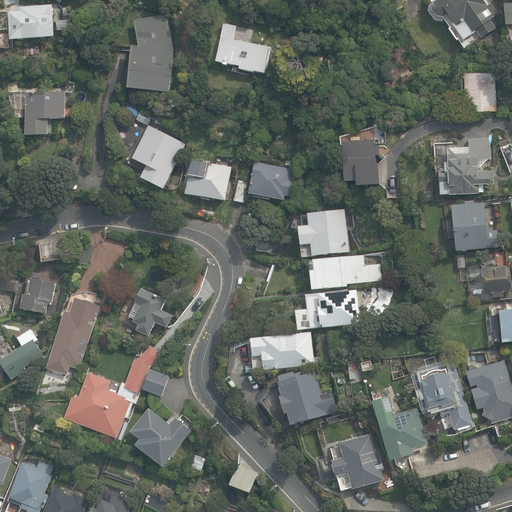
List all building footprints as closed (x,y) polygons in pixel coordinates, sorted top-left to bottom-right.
[(472,20),(479,29),(499,14),(491,4),(488,5),(484,0),(439,0),(434,4),(432,12),(436,18),(445,18),(448,16),(457,28),(468,20),(469,22),(472,20)] [(9,12),(11,40),(56,37),(53,4),(20,7),(20,11),(9,12)] [(130,89),(171,92),(174,49),(168,14),(135,21),(140,47),(133,46),(130,89)] [(255,72),(266,74),(271,47),(247,42),(248,39),(240,38),(240,40),(234,39),(237,27),(224,24),(217,62),(224,63),(224,65),(228,66),(228,64),(235,65),(233,72),(240,73),(241,70),(255,73),(255,72)] [(465,75),(466,112),(497,111),(496,74),(465,75)] [(27,136),(50,135),(50,134),(53,134),(53,119),(67,119),(66,91),(26,93),(27,136)] [(169,101),(173,106),(177,103),(174,98),(169,101)] [(137,120),(148,126),(153,117),(141,111),(137,120)] [(500,120),(508,140),(511,139),(511,117),(511,115),(500,120)] [(440,127),(441,154),(490,151),(489,124),(440,127)] [(142,178),(164,189),(187,145),(149,126),(133,158),(144,163),(142,168),(146,170),(142,178)] [(229,131),(206,130),(205,141),(229,142),(229,131)] [(374,145),(374,139),(343,140),(345,180),(356,180),(356,184),(378,183),(377,163),(375,163),(375,154),(378,154),(378,144),(374,145)] [(107,179),(119,180),(122,160),(111,158),(107,179)] [(489,171),(489,158),(448,160),(448,162),(444,162),(445,168),(439,169),(440,195),(480,194),(480,192),(484,192),(484,185),(495,184),(494,171),(489,171)] [(186,194),(227,201),(233,167),(192,160),(186,194)] [(250,194),(285,200),(286,196),(293,197),(296,179),(293,178),(295,169),(256,162),(250,194)] [(235,201),(244,203),(248,181),(239,179),(235,201)] [(452,206),(457,251),(489,248),(484,203),(474,204),(474,201),(465,202),(466,205),(452,206)] [(312,244),(313,256),(350,252),(345,209),(308,214),(310,225),(299,227),(301,245),(312,244)] [(33,239),(35,260),(62,258),(60,237),(33,239)] [(257,251),(277,253),(278,241),(258,239),(257,251)] [(312,271),(314,290),(348,287),(348,284),(383,281),(381,263),(366,265),(365,255),(314,260),(315,270),(312,271)] [(493,294),(494,298),(504,297),(503,292),(511,291),(511,278),(511,265),(482,268),(485,294),(493,294)] [(180,288),(197,295),(205,277),(188,269),(180,288)] [(0,276),(0,289),(18,293),(21,273),(1,270),(0,276)] [(22,308),(48,313),(50,302),(54,302),(58,283),(33,278),(29,295),(25,294),(22,308)] [(137,330),(150,336),(157,322),(168,327),(174,315),(163,310),(168,300),(143,288),(135,302),(142,305),(134,322),(140,325),(137,330)] [(296,311),(298,331),(361,324),(357,290),(307,296),(308,309),(296,311)] [(48,368),(68,375),(71,366),(81,369),(102,306),(76,297),(72,312),(66,310),(48,368)] [(487,306),(488,317),(499,315),(497,305),(487,306)] [(511,308),(499,310),(503,343),(511,341),(511,308)] [(413,309),(396,312),(397,321),(415,318),(413,309)] [(401,330),(412,329),(412,322),(401,323),(401,330)] [(251,340),(254,371),(320,364),(319,357),(315,357),(312,332),(252,338),(253,340),(251,340)] [(35,339),(4,359),(0,352),(0,375),(7,371),(12,379),(47,357),(35,339)] [(65,418),(118,438),(126,417),(129,418),(134,402),(136,403),(151,365),(152,366),(162,356),(152,345),(138,360),(136,359),(127,383),(123,382),(119,393),(109,389),(112,381),(89,372),(79,399),(73,397),(65,418)] [(459,428),(459,430),(470,427),(470,425),(474,424),(455,361),(447,364),(446,361),(415,371),(427,412),(432,410),(433,412),(442,409),(443,413),(449,411),(455,430),(459,428)] [(491,420),(492,424),(511,417),(511,383),(507,364),(503,366),(502,363),(486,367),(487,371),(474,374),(485,412),(483,415),(491,420)] [(144,388),(162,395),(170,375),(152,368),(144,388)] [(288,412),(292,425),(339,412),(333,391),(323,394),(316,371),(303,375),(302,372),(295,374),(294,372),(280,376),(281,382),(279,383),(283,396),(281,397),(285,413),(288,412)] [(396,414),(390,396),(372,401),(391,461),(415,453),(413,448),(428,444),(417,408),(396,414)] [(137,445),(165,466),(192,430),(176,418),(171,424),(150,408),(132,431),(142,438),(137,445)] [(119,438),(122,440),(129,423),(126,421),(119,438)] [(322,427),(325,436),(332,434),(329,425),(322,427)] [(373,434),(340,442),(344,457),(332,460),(337,476),(348,473),(352,489),(385,480),(381,469),(385,468),(380,450),(377,451),(373,434)] [(0,482),(4,484),(13,459),(0,454),(0,482)] [(191,466),(202,470),(206,459),(196,455),(191,466)] [(51,474),(55,465),(40,460),(38,467),(23,462),(9,501),(10,501),(7,511),(9,511),(41,511),(43,508),(45,508),(49,495),(46,494),(50,483),(51,483),(54,475),(51,474)] [(134,472),(142,476),(146,465),(138,462),(134,472)] [(231,484),(251,492),(259,472),(239,465),(231,484)] [(85,511),(90,498),(75,493),(74,495),(65,492),(67,489),(55,485),(44,511),(85,511)] [(130,511),(134,501),(113,493),(110,502),(101,498),(97,509),(93,507),(90,511),(130,511)]
